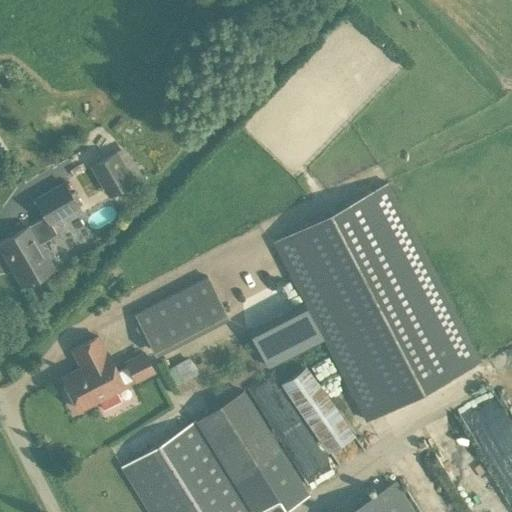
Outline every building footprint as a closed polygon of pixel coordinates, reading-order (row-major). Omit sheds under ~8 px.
[(124,145),(89,165),(107,197),(142,177),(124,145)] [(387,181),(272,241),(365,421),(480,361),(387,181)] [(45,216),(0,240),(0,246),(22,285),(52,267),(37,243),(56,233),(49,221),(77,206),(63,182),(35,198),(45,216)] [(206,274),(133,312),(155,356),(229,318),(206,274)] [(79,365),(60,375),(65,384),(62,385),(71,403),(74,401),(79,410),(127,386),(124,382),(133,377),(135,381),(155,371),(144,349),(124,359),(127,366),(116,371),(98,334),(70,348),(79,365)] [(176,382),(199,372),(192,356),(169,365),(176,382)] [(306,365),(279,384),(326,452),(353,434),(306,365)] [(265,390),(278,382),(272,371),(259,379),(265,390)] [(242,390),(121,466),(150,511),(250,511),(252,511),(267,503),(270,507),(297,504),(308,479),(292,457),(285,458),(242,390)] [(414,511),(395,481),(344,511),(414,511)]
